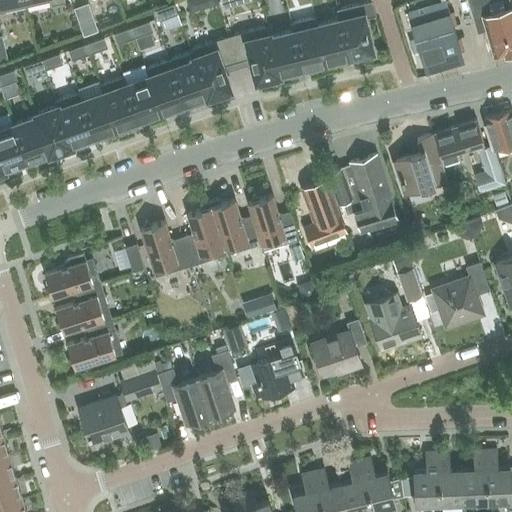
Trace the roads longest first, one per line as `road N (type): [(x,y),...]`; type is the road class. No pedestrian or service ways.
road 1 (unclassified): [(0,226),(281,127),(511,71)]
road 2 (residential): [(64,494),(361,394)]
road 3 (residential): [(64,494),(0,272)]
road 4 (residential): [(361,394),(377,417),(511,410)]
road 5 (residential): [(511,343),(361,394)]
